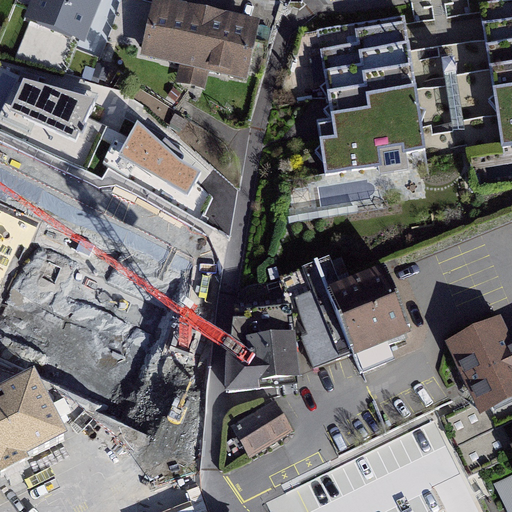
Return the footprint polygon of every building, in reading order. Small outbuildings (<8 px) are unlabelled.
[(100,0),(26,0),(21,10),(79,40),(100,0)] [(196,82),(213,9),(174,0),(161,0),(148,55),(186,64),(182,78),(196,82)] [(511,1),(485,6),(508,139),(511,138),(511,1)] [(252,78),(265,21),(213,9),(196,82),(210,85),(213,69),(252,78)] [(419,25),(320,35),(333,166),(432,156),(419,25)] [(56,98),(19,67),(0,89),(0,109),(27,132),(56,98)] [(170,254),(130,238),(111,286),(152,302),(170,254)] [(384,262),(327,286),(354,353),(412,330),(384,262)] [(245,307),(236,392),(308,384),(300,306),(245,307)] [(511,336),(505,322),(452,348),(486,420),(511,407),(511,336)] [(0,357),(40,348),(35,330),(0,338),(0,357)] [(0,482),(67,450),(34,383),(0,400),(0,482)] [(283,400),(235,424),(250,454),(298,430),(283,400)] [(489,511),(443,420),(276,504),(279,511),(489,511)]
